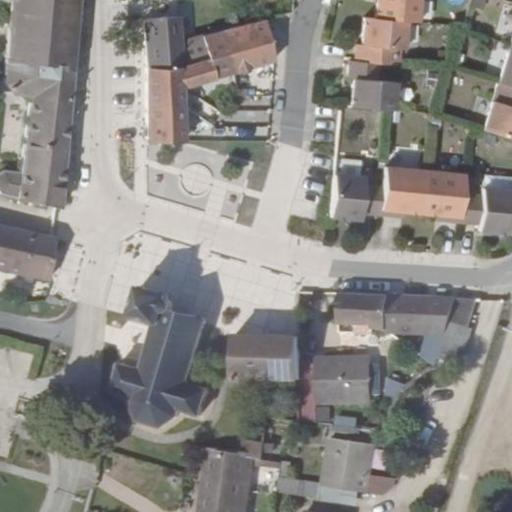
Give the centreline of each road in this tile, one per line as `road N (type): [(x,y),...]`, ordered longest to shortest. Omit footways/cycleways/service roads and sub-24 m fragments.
road 1 (residential): [(309,0),(270,264)]
road 2 (residential): [(511,277),(270,264)]
road 3 (residential): [(94,0),(101,224)]
road 4 (residential): [(270,264),(101,224)]
